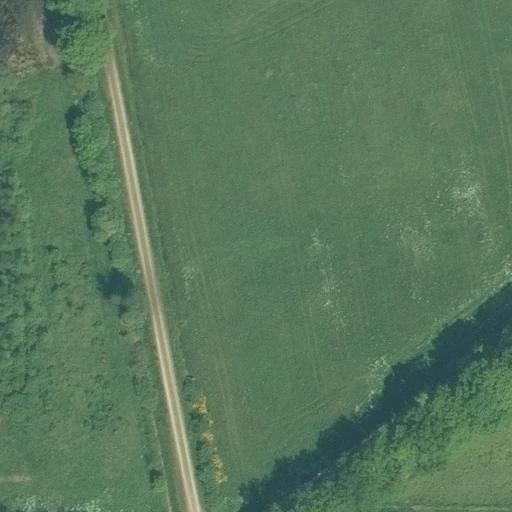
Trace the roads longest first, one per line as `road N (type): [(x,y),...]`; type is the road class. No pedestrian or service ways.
road 1 (track): [(97,0),(194,511)]
road 2 (track): [(269,511),(511,334)]
